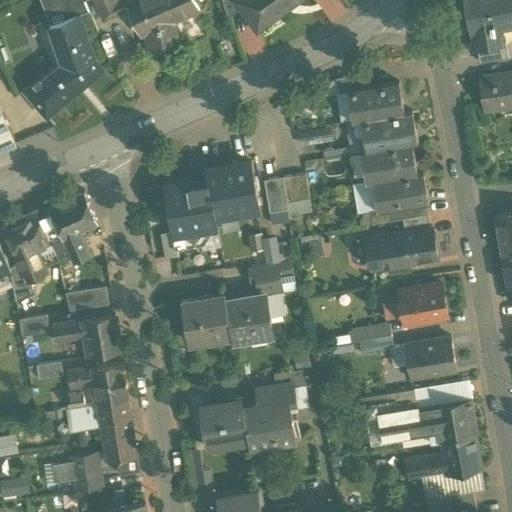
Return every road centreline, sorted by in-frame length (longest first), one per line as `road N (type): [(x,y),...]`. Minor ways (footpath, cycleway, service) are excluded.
road 1 (residential): [(113,144),(176,511)]
road 2 (tertiary): [(113,144),(359,32),(396,0)]
road 3 (residential): [(463,197),(511,475)]
road 4 (residential): [(396,0),(437,54),(463,197)]
road 5 (tertiary): [(0,193),(113,144)]
